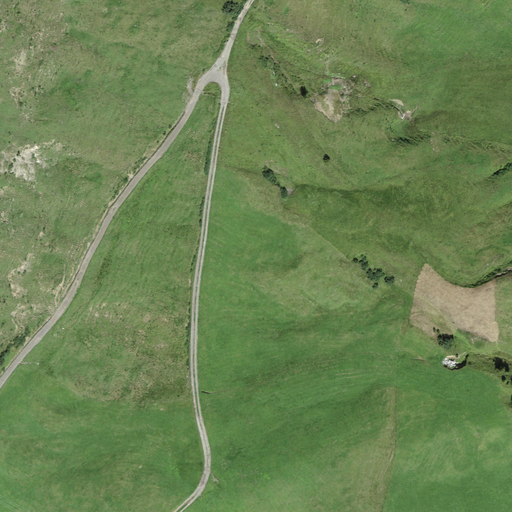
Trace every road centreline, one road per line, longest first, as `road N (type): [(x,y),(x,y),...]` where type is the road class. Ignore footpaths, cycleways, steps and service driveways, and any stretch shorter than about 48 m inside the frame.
road 1 (track): [(0,387),(64,309),(123,196),(172,139),(252,0)]
road 2 (track): [(178,511),(205,477),(208,459),(193,358),(197,274),(225,94),(216,72)]
